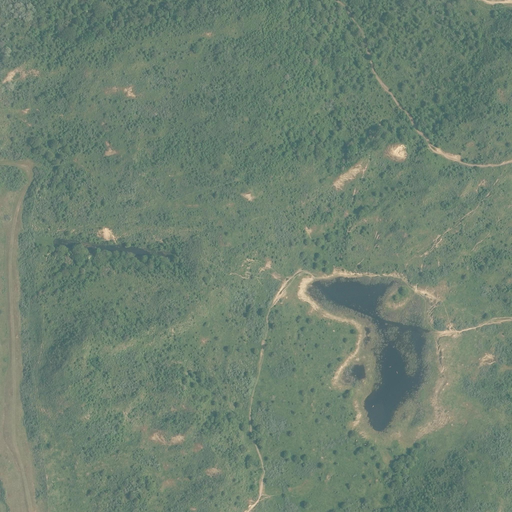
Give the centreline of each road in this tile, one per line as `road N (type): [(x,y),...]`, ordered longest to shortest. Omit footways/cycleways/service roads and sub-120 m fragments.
road 1 (track): [(29,511),(0,215)]
road 2 (unknown): [(511,160),(464,163),(429,143),(376,75),(360,27),(337,0)]
